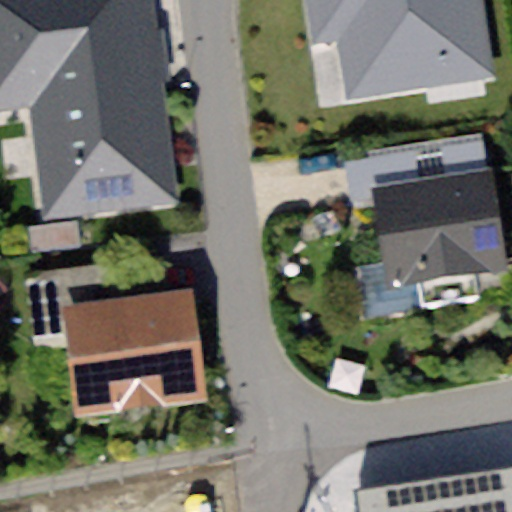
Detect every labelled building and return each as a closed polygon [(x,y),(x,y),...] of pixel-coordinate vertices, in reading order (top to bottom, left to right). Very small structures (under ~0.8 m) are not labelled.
[(153,0),(0,0),(0,108),(31,105),(44,218),(177,203),(153,0)] [(478,0),(303,0),(310,49),(343,45),(349,86),(488,68),(478,0)] [(495,185),(369,204),(384,300),(510,280),(495,185)] [(76,222),(25,227),(28,253),(79,248),(76,222)] [(65,306),(156,296),(152,262),(27,275),(29,297),(64,294),(65,306)] [(156,296),(65,306),(77,412),(207,398),(195,292),(156,296)] [(511,511),(511,465),(439,477),(444,511),(511,511)] [(444,511),(439,477),(352,490),(355,511),(444,511)]
